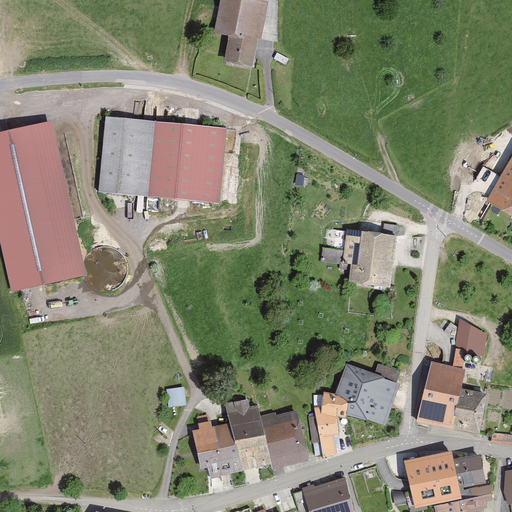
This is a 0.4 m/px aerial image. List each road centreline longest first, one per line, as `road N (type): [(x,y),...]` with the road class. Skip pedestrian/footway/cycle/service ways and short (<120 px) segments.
road 1 (tertiary): [(439,216),(258,111),(189,84),(110,76),(0,84)]
road 2 (residential): [(159,510),(213,504),(408,443)]
road 3 (residential): [(439,216),(408,443)]
road 4 (residential): [(0,500),(159,510)]
